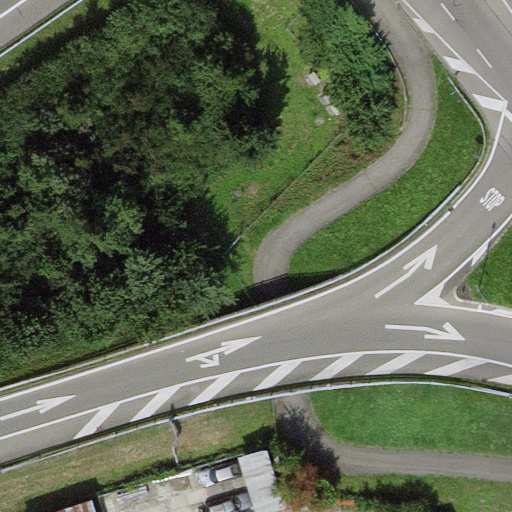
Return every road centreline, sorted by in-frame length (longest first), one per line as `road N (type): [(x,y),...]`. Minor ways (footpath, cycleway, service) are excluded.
road 1 (motorway): [(0,424),(354,317)]
road 2 (motorway): [(354,317),(450,245),(511,175)]
road 3 (motorway): [(354,317),(511,340)]
